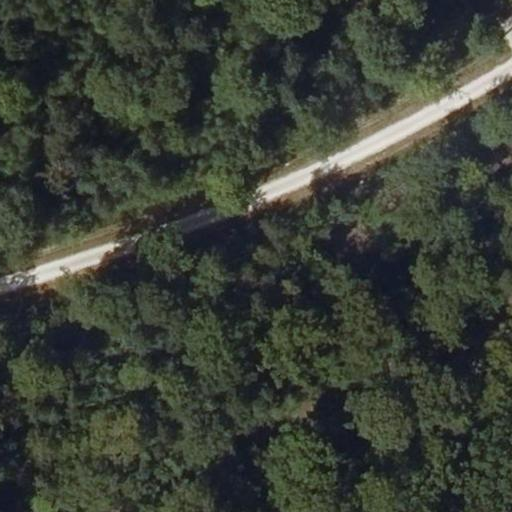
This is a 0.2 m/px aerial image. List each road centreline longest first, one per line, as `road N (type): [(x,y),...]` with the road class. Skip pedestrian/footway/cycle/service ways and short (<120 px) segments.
road 1 (track): [(511,74),(241,209),(0,276)]
road 2 (track): [(511,282),(56,511)]
